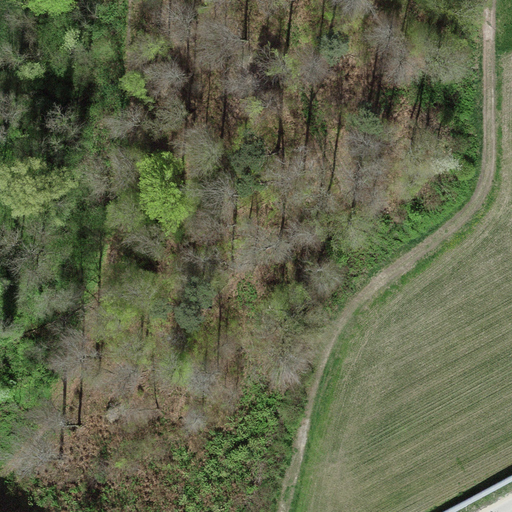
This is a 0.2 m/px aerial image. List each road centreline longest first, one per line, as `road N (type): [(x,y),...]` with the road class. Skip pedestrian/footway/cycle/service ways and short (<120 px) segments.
road 1 (track): [(283,511),(320,363),(339,321),(481,190),(489,0)]
road 2 (track): [(0,480),(51,414),(126,213),(130,0)]
